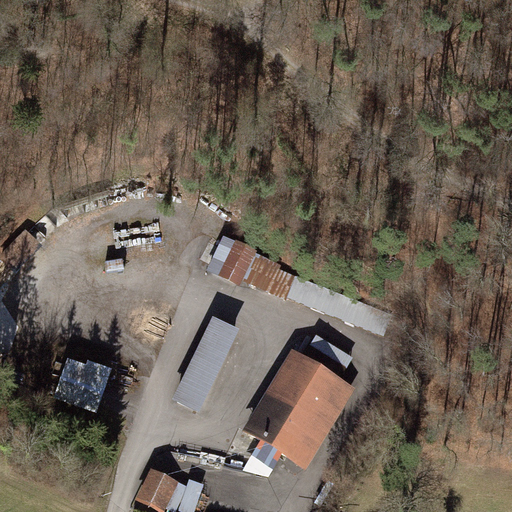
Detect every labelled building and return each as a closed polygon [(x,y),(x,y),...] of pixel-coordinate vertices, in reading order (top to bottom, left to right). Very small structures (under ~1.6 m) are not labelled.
[(26,236),(0,260),(0,263),(17,281),(44,254),(26,236)] [(251,262),(230,253),(216,282),(236,292),(251,262)] [(198,416),(236,337),(208,324),(170,403),(198,416)] [(291,358),(242,436),(303,474),(352,396),(339,388),(354,365),(314,339),(299,363),(291,358)] [(41,393),(96,411),(106,381),(51,363),(41,393)] [(166,476),(153,470),(137,503),(156,511),(165,511),(177,488),(164,482),(166,476)]
